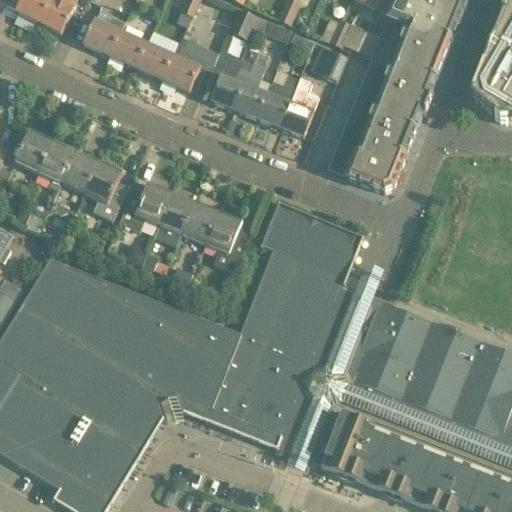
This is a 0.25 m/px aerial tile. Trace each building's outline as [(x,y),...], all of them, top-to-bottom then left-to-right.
[(0,0),(0,6),(18,15),(25,0),(0,0)] [(40,27),(53,2),(53,0),(25,0),(18,15),(40,27)] [(78,1),(76,0),(53,0),(53,2),(40,27),(62,38),(75,13),(73,12),(78,1)] [(187,0),(186,4),(198,10),(202,0),(187,0)] [(242,8),(245,0),(229,0),(228,2),(242,8)] [(388,196),(393,194),(407,158),(406,158),(417,132),(422,120),(424,121),(433,99),(430,98),(433,91),(441,73),(454,41),(463,17),(468,5),(455,0),(417,0),(417,3),(409,0),(397,0),(388,22),(379,42),(371,62),(366,72),(385,80),(386,80),(360,147),(346,182),(350,184),(384,198),(388,196)] [(351,0),(350,2),(377,14),(382,0),(351,0)] [(497,124),(500,127),(505,127),(505,128),(508,127),(511,126),(511,0),(509,0),(503,17),(502,17),(501,20),(503,20),(495,41),(484,67),(485,67),(471,101),(495,122),(494,123),(497,125),(497,124)] [(288,1),(282,13),(295,19),(301,7),(288,1)] [(186,4),(180,16),(191,21),(193,22),(198,10),(186,4)] [(290,30),(295,19),(282,13),(277,24),(290,30)] [(228,37),(249,45),(258,23),(238,14),(228,37)] [(110,59),(121,35),(122,35),(125,28),(112,22),(109,29),(94,23),(83,47),(110,59)] [(338,26),(334,35),(347,41),(343,50),(359,57),(368,36),(352,29),(339,24),(338,26)] [(264,40),(274,44),(279,32),(269,27),(264,40)] [(343,50),(347,41),(334,35),(334,36),(326,33),(321,43),(329,47),(341,52),(342,53),(343,50)] [(121,35),(110,59),(136,71),(147,47),(122,35),(121,35)] [(310,56),(314,47),(294,38),(290,47),(310,56)] [(147,47),(136,71),(162,83),(173,58),(147,47)] [(310,75),(336,86),(346,62),(320,51),(310,75)] [(257,56),(247,53),(244,62),(253,66),(257,56)] [(173,58),(162,83),(188,95),(200,71),(173,58)] [(272,85),(267,98),(257,124),(280,133),(299,84),(298,84),(287,79),(283,90),(272,85)] [(234,114),(244,89),(221,80),(211,105),(234,114)] [(302,141),(317,104),(306,100),(312,86),(299,81),(298,84),(299,84),(280,133),(302,141)] [(244,89),(234,114),(257,124),(267,98),(244,89)] [(39,177),(54,145),(31,134),(16,166),(39,177)] [(58,196),(62,188),(77,155),(54,145),(39,177),(52,183),(48,191),(58,196)] [(0,171),(8,153),(0,148),(0,171)] [(85,198),(100,166),(77,155),(62,188),(85,198)] [(129,192),(118,187),(123,177),(100,166),(85,198),(99,205),(93,217),(113,226),(129,192)] [(0,171),(0,199),(0,200),(11,176),(0,171)] [(140,236),(145,224),(159,230),(173,197),(149,187),(145,198),(134,193),(120,228),(140,236)] [(182,239),(196,206),(173,197),(159,230),(182,239)] [(206,248),(220,216),(196,206),(182,239),(206,248)] [(364,241),(278,207),(260,251),(273,256),(241,338),(50,264),(0,347),(0,459),(59,494),(52,504),(64,511),(109,511),(158,432),(164,423),(160,408),(176,403),(180,415),(291,457),(312,406),(307,395),(313,379),(325,373),(356,294),(345,290),(364,241)] [(53,207),(50,215),(72,224),(76,216),(53,207)] [(27,232),(32,219),(22,214),(16,227),(27,232)] [(213,269),(224,273),(236,278),(252,238),(240,233),(243,225),(220,216),(206,248),(219,254),(213,269)] [(0,267),(3,270),(10,258),(6,255),(13,243),(0,234),(0,267)] [(149,257),(143,271),(153,275),(159,261),(149,257)] [(384,275),(366,269),(356,294),(325,373),(344,379),(374,301),(384,275)] [(193,278),(179,272),(171,288),(185,295),(193,278)] [(0,309),(13,317),(19,308),(0,295),(0,309)] [(511,359),(392,313),(394,309),(374,301),(344,379),(349,392),(511,459),(511,359)] [(0,322),(6,327),(13,317),(0,309),(0,322)] [(312,406),(286,472),(304,479),(309,464),(331,413),(341,409),(511,476),(511,459),(349,392),(344,379),(325,373),(313,379),(307,395),(312,406)] [(176,403),(160,408),(164,423),(167,432),(183,427),(180,415),(176,403)] [(511,511),(511,476),(341,409),(331,413),(309,464),(428,511),(511,511)]
